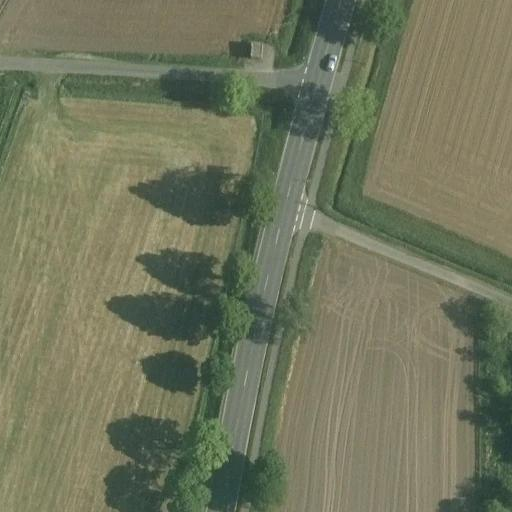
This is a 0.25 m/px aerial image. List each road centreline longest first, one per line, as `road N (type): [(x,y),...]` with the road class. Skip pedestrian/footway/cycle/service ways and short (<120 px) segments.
road 1 (primary): [(316,85),(243,376),(221,511)]
road 2 (unclassified): [(316,85),(0,62)]
